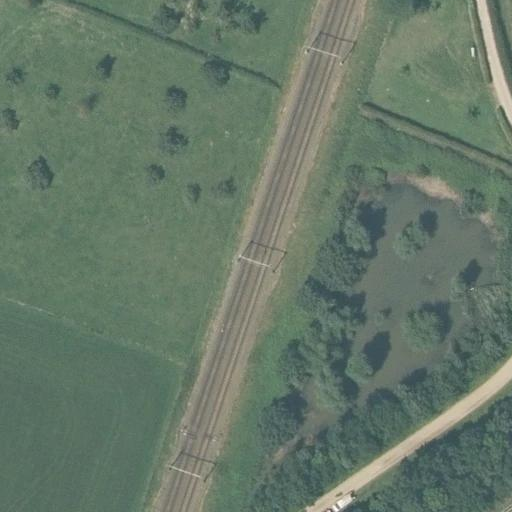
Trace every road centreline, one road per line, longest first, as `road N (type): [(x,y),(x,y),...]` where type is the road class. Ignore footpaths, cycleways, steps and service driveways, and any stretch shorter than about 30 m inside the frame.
road 1 (track): [(317,511),(511,366)]
road 2 (track): [(511,116),(478,0)]
